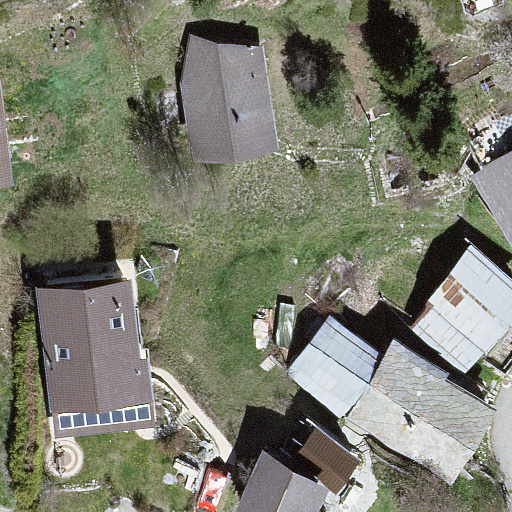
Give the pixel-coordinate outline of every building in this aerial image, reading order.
[(264,36),(181,52),(198,141),(281,125),(264,36)] [(6,77),(0,77),(0,179),(17,178),(6,77)] [(511,163),(478,188),(511,237),(511,163)] [(511,277),(468,249),(421,320),(482,360),(511,316),(511,277)] [(145,275),(47,287),(63,423),(161,412),(145,275)] [(408,343),(399,357),(325,315),(285,385),(353,426),(362,421),(463,480),(509,402),(408,343)] [(270,450),(240,511),(327,511),(341,483),(270,450)]
